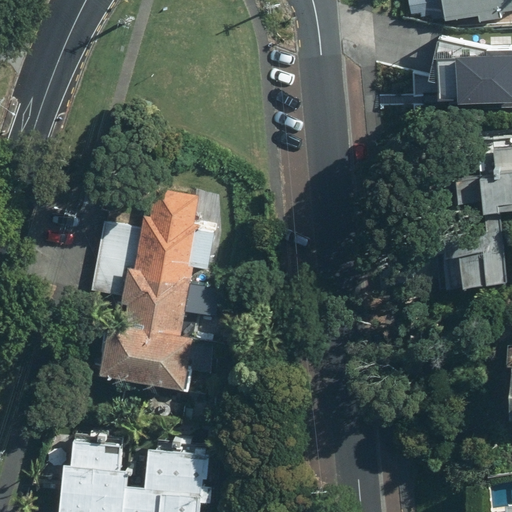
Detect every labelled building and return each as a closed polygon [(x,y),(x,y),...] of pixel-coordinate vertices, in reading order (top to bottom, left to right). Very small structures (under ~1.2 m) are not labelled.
[(511,0),(414,0),(415,21),(449,21),(501,22),(501,11),(511,11),(511,0)] [(440,104),(511,106),(511,50),(442,48),(440,104)] [(461,205),(484,206),(483,209),(511,210),(511,140),(486,139),(485,161),(463,160),(461,205)] [(104,265),(100,291),(124,295),(124,301),(133,302),(130,324),(114,322),(105,380),(187,393),(196,335),(182,333),(185,310),(207,314),(212,285),(190,281),(193,265),(207,267),(212,233),(198,231),(204,194),(151,185),(145,227),(106,221),(100,264),(104,265)] [(506,287),(508,224),(466,223),(464,286),(506,287)] [(201,511),(202,502),(212,503),(212,488),(203,487),(204,478),(213,479),(214,456),(150,452),(148,484),(130,483),(131,468),(124,468),(125,439),(110,438),(111,430),(91,429),(90,436),(78,435),(78,446),(69,445),(65,511),(201,511)]
